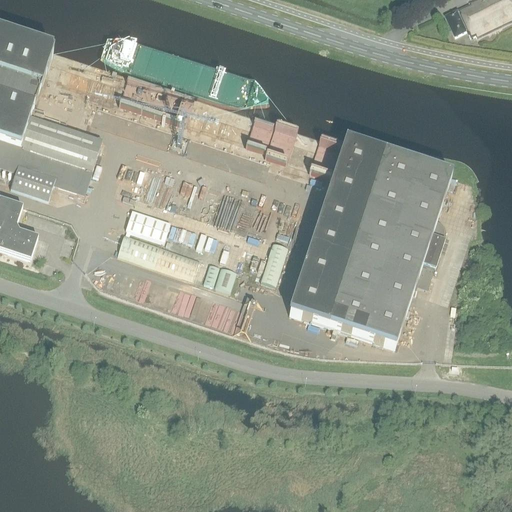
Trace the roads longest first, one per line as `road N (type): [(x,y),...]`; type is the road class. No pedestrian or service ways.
road 1 (unclassified): [(0,283),(263,370),(511,398)]
road 2 (secondary): [(511,82),(396,61),(203,0)]
road 3 (unknown): [(132,128),(61,304)]
road 4 (unknown): [(454,212),(415,384)]
